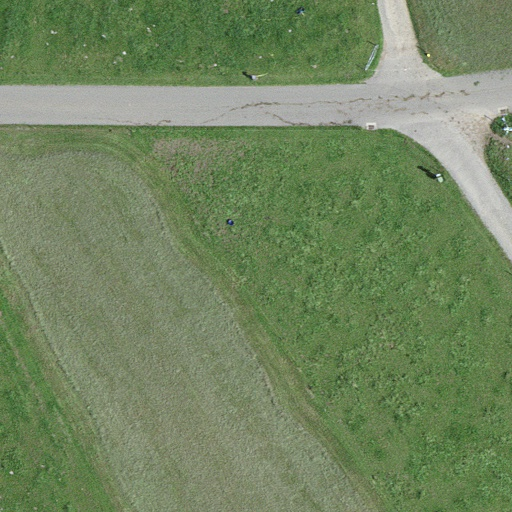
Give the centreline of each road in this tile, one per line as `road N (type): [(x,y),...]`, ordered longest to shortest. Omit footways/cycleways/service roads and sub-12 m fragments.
road 1 (unclassified): [(0,98),(417,103),(511,87)]
road 2 (track): [(511,220),(417,103),(394,0)]
